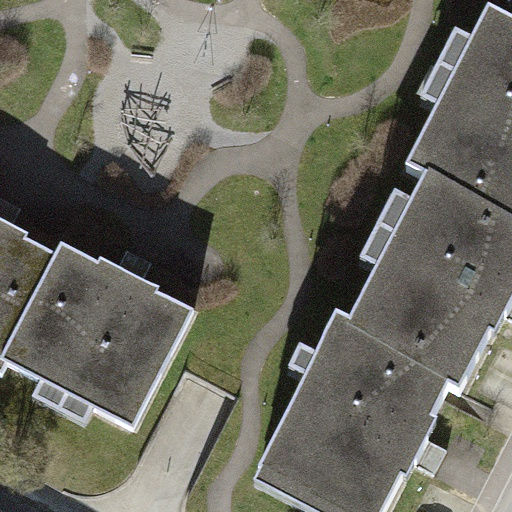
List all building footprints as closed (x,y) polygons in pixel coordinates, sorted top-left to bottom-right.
[(511,33),(490,22),(409,179),(424,187),(511,232),(511,33)] [(511,232),(424,187),(349,332),(450,383),(464,391),(511,297),(511,232)] [(0,370),(4,364),(58,258),(0,229),(0,370)] [(4,364),(130,428),(189,314),(62,250),(58,258),(4,364)] [(336,325),(254,482),(312,511),(383,511),(450,383),(349,332),(336,325)]
